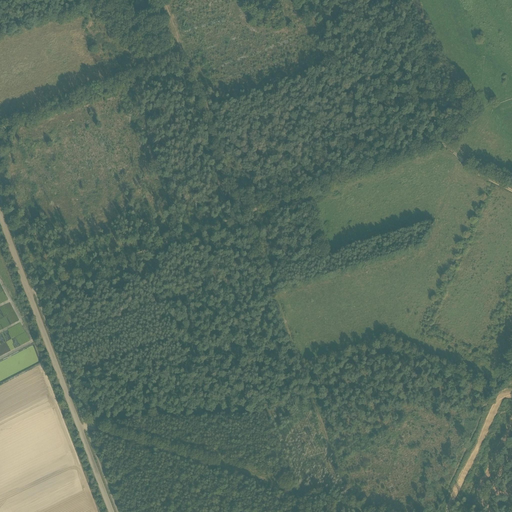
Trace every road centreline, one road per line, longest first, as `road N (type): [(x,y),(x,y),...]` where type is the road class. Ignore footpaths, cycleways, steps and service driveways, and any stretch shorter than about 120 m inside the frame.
road 1 (track): [(165,0),(347,504)]
road 2 (track): [(444,141),(56,283)]
road 3 (track): [(111,511),(0,215)]
road 4 (track): [(79,427),(343,503)]
